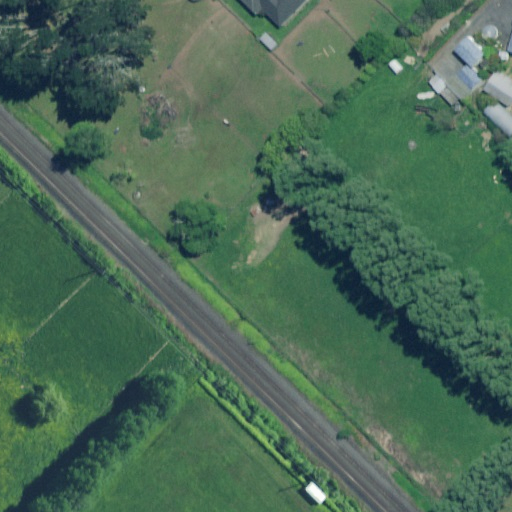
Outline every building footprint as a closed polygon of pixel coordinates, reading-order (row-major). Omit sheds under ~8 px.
[(245,0),(261,15),(266,9),(284,27),(310,0),(245,0)] [(281,44),(269,32),(262,39),(274,51),(281,44)] [(489,55),(472,38),(459,51),(476,68),(489,55)] [(485,80),(469,65),(460,74),(476,89),(485,80)] [(511,105),(511,79),(500,71),(487,91),(511,107),(511,105)] [(455,92),(440,75),(432,82),(447,99),(455,92)]
